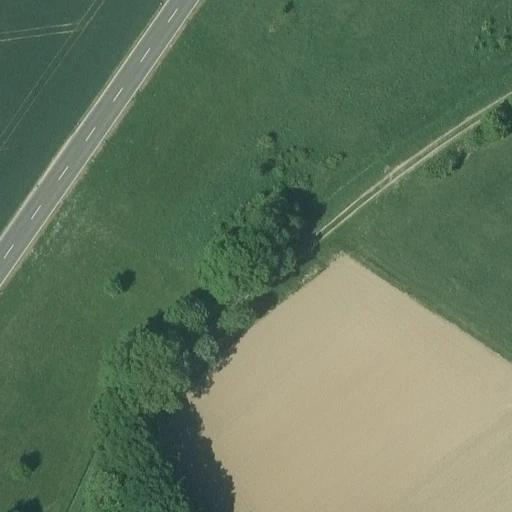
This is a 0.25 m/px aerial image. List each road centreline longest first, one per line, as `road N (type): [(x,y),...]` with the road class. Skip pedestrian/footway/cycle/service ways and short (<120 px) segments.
road 1 (track): [(511,95),(448,134),(193,336),(139,439)]
road 2 (unclassified): [(0,264),(184,0)]
road 3 (track): [(511,366),(319,233)]
